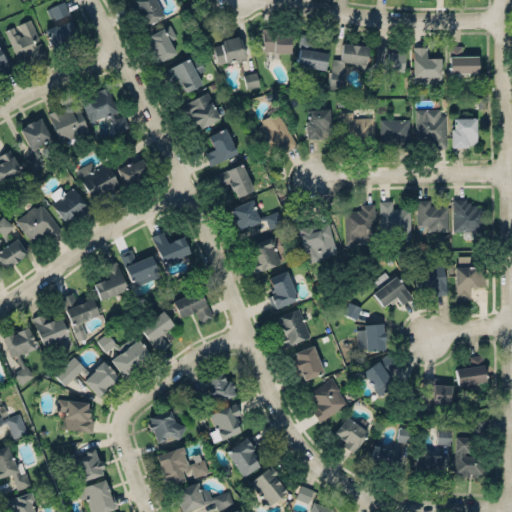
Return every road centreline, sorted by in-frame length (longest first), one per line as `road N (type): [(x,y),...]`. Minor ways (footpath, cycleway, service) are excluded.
road 1 (residential): [(89,0),(188,190),(295,439),(340,480),(390,501),(511,508)]
road 2 (residential): [(510,511),(502,0)]
road 3 (residential): [(247,333),(196,354),(130,408),(126,434),(154,511)]
road 4 (residential): [(503,17),(283,0)]
road 5 (residential): [(188,190),(109,229),(0,304)]
road 6 (residential): [(507,173),(311,180)]
road 7 (residential): [(117,53),(0,109)]
